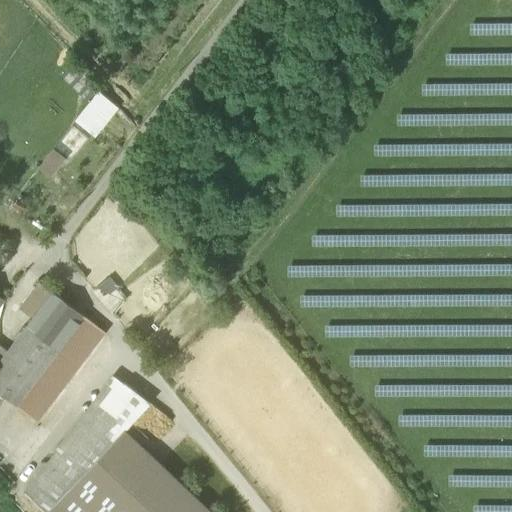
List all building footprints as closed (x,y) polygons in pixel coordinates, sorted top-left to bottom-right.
[(101,89),(76,117),(95,134),(120,106),(101,89)] [(40,167),(50,175),(64,158),(54,150),(40,167)] [(0,392),(14,404),(29,384),(83,314),(55,292),(34,319),(0,363),(0,392)] [(29,384),(49,400),(103,329),(83,314),(29,384)] [(56,448),(58,449),(67,456),(124,382),(113,374),(56,448)] [(124,382),(67,456),(58,449),(24,491),(33,499),(46,511),(210,511),(124,430),(150,403),(124,382)] [(49,400),(29,384),(14,404),(35,419),(49,400)]
